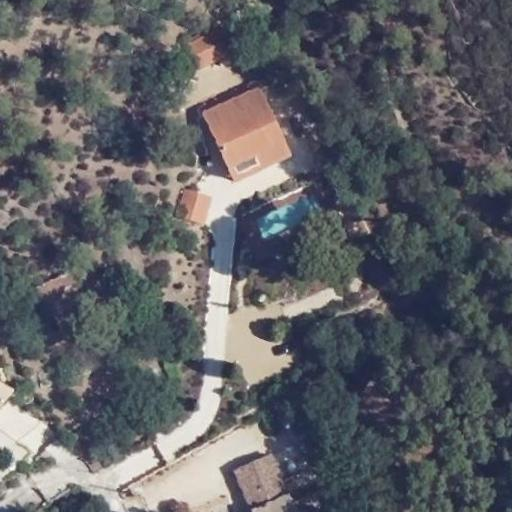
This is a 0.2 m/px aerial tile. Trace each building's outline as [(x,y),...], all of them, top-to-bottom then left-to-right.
[(228,51),(218,26),(184,41),(195,65),(228,51)] [(253,149),(259,165),(285,153),(256,91),(259,89),(254,76),(196,104),(223,163),(253,149)] [(223,163),(230,178),(259,165),(253,149),(223,163)] [(184,188),(175,217),(205,226),(214,196),(184,188)] [(68,272),(28,292),(33,301),(74,282),(68,272)] [(0,406),(10,396),(0,388),(0,406)] [(295,511),(268,454),(230,472),(249,511),(295,511)]
